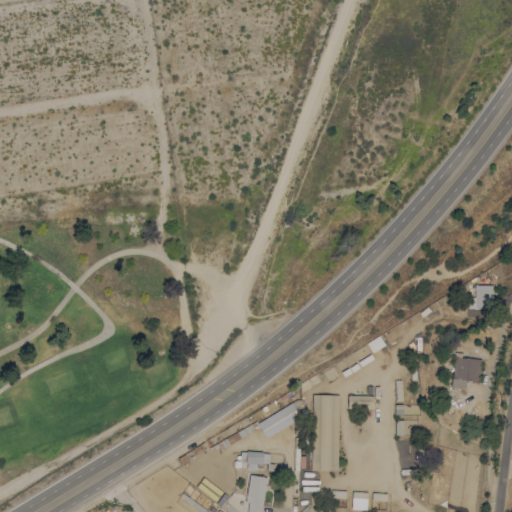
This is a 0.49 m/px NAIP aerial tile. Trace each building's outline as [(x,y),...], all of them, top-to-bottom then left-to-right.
[(492,308),(474,308),(474,301),(466,301),(466,284),(474,284),(474,283),(477,283),(477,284),(492,284),(492,308)] [(373,340),(381,353),(362,365),(354,353),(373,340)] [(477,381),(463,380),(463,387),(448,386),(449,378),(450,378),(452,357),(479,359),(477,381)] [(348,408),(348,388),(357,388),(357,395),(373,395),(373,409),(348,408)] [(337,470),(311,469),(312,394),(338,395),(337,470)] [(292,403),(298,399),(298,408),(295,410),(298,415),(298,418),(266,437),(259,426),(220,449),(209,449),(208,447),(256,420),(257,422),(291,402),(292,403)] [(204,443),(207,448),(200,452),(197,447),(204,443)] [(262,451),(262,452),(269,453),(268,463),(274,463),(274,470),(266,469),(267,463),(263,462),(262,468),(256,467),(256,469),(238,468),(239,467),(233,466),(233,460),(239,460),(240,451),(246,451),(246,450),(262,451)] [(194,456),(187,460),(184,455),(191,451),(194,456)] [(249,474),(266,477),(265,485),(267,485),(266,490),(264,490),(260,511),(246,511),(248,502),(245,501),(249,474)] [(346,490),(345,498),(330,497),(331,489),(346,490)] [(367,492),(366,499),(351,498),(352,491),(367,492)] [(206,509),(203,511),(201,511),(179,496),(181,492),(206,509)] [(386,493),(386,500),(371,499),(371,492),(386,493)]
